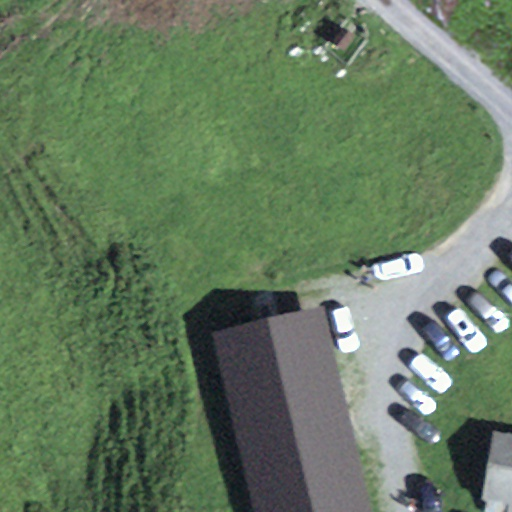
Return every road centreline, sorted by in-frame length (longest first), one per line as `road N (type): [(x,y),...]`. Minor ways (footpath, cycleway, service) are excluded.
road 1 (track): [(511,208),(485,247),(391,292),(415,511)]
road 2 (track): [(511,118),(380,0)]
